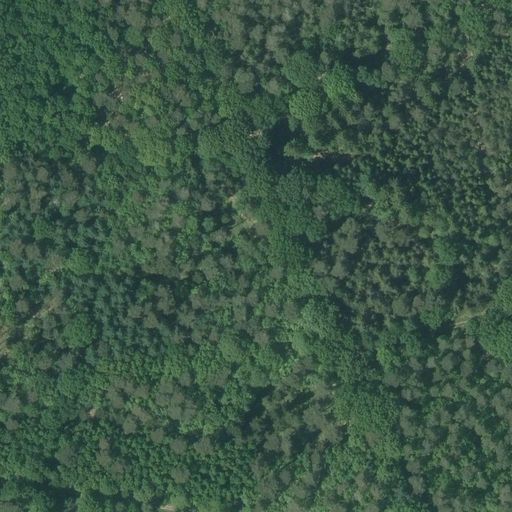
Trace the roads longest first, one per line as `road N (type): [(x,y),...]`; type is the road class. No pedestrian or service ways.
road 1 (track): [(242,137),(506,0)]
road 2 (track): [(351,357),(242,137)]
road 3 (track): [(420,511),(351,357)]
road 4 (track): [(511,323),(467,325),(351,357)]
road 5 (track): [(242,137),(177,0)]
